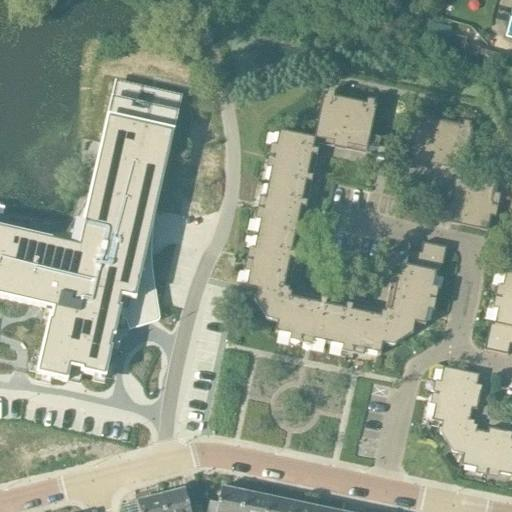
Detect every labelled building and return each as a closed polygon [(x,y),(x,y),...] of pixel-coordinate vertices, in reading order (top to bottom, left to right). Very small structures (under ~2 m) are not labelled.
[(445,53),(476,60),(478,48),(464,45),(466,39),(449,36),(445,53)] [(511,65),(511,59),(480,50),(478,57),(511,65)] [(151,234),(154,214),(179,102),(113,87),(77,249),(0,231),(0,300),(50,312),(35,377),(67,385),(69,380),(79,382),(80,375),(104,381),(117,324),(157,312),(154,293),(151,273),(150,253),(151,234)] [(349,102),(323,96),(313,140),(313,141),(315,141),(340,146),(349,102)] [(378,150),(380,140),(369,138),(376,108),(349,102),(340,146),(366,152),(365,157),(386,161),(387,152),(378,150)] [(445,123),(418,117),(409,161),(436,167),(445,123)] [(463,172),(472,129),(445,123),(436,167),(461,173),(463,173),(463,172)] [(313,140),(278,132),(273,159),(316,168),(316,166),(314,166),(316,157),(312,156),(315,141),(313,141),(313,140)] [(316,168),(273,159),(267,185),(304,193),(307,177),(312,178),(314,169),(315,170),(316,168)] [(497,180),(463,172),(463,173),(461,173),(458,189),(453,188),(451,198),(492,207),(497,180)] [(304,193),(267,185),(262,211),(305,220),(305,218),(303,218),(305,209),(301,208),(304,193)] [(492,207),(451,198),(448,209),(453,210),(450,226),(486,234),(492,207)] [(305,220),(262,211),(256,237),(293,245),(296,230),(300,231),(302,221),(304,222),(305,220)] [(293,245),(256,237),(251,262),(294,271),(294,270),(292,270),(294,261),(289,260),(293,245)] [(430,303),(436,276),(440,277),(446,251),(421,246),(418,260),(408,258),(409,252),(409,249),(407,246),(404,245),(402,245),(398,247),(396,250),(392,266),(399,268),(396,283),(391,282),(389,292),(388,291),(388,292),(430,303)] [(294,271),(251,262),(245,289),(256,291),(254,302),(259,312),(281,298),(286,278),(290,279),(291,272),(293,273),(294,271)] [(511,275),(504,274),(498,300),(511,303),(511,275)] [(430,303),(388,292),(387,294),(389,294),(386,305),(391,306),(387,322),(402,342),(413,336),(415,327),(425,329),(430,303)] [(309,299),(307,298),(307,300),(296,297),(295,301),(281,298),(259,312),(265,322),(276,324),(274,334),(300,340),(309,299)] [(320,302),(311,300),(311,299),(309,299),(300,340),(327,345),(334,310),(319,306),(320,302)] [(511,303),(498,300),(492,327),(488,326),(482,353),(506,358),(509,343),(511,343),(511,303)] [(354,351),(362,312),(363,310),(360,309),(359,311),(350,309),(350,313),(334,310),(327,345),(354,351)] [(387,322),(368,317),(369,313),(362,312),(354,351),(380,357),(382,347),(392,349),(402,342),(387,322)] [(479,406),(479,404),(478,403),(480,394),(475,393),(478,377),(441,369),(430,423),(440,425),(437,435),(444,445),(467,431),(471,411),(476,413),(478,406),(479,406)] [(494,432),(488,430),(487,436),(467,431),(444,445),(451,455),(461,457),(459,467),(485,472),(494,432)] [(511,441),(505,440),(506,434),(497,432),(497,431),(495,431),(494,432),(485,472),(511,477),(511,441)] [(240,511),(244,494),(220,489),(216,505),(208,503),(205,511),(240,511)] [(200,511),(200,508),(188,511),(183,491),(159,497),(162,511),(200,511)] [(264,511),(268,499),(244,494),(240,511),(264,511)] [(162,511),(159,497),(135,503),(137,511),(162,511)] [(289,511),(292,504),(268,499),(264,511),(289,511)]
